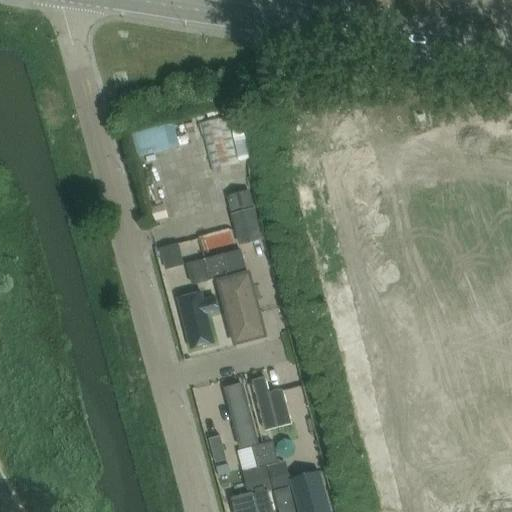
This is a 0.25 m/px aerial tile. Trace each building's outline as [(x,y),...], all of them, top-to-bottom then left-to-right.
[(223,131),(183,138),(187,165),(199,163),(202,181),(245,173),(240,144),(226,146),(223,131)] [(156,146),(164,171),(176,168),(168,142),(156,146)] [(511,171),(440,186),(449,230),(511,216),(511,171)] [(428,189),(407,193),(414,227),(435,223),(428,189)] [(407,193),(387,197),(394,231),(414,227),(407,193)] [(387,197),(367,201),(374,235),(394,231),(387,197)] [(367,201),(346,206),(353,240),(374,235),(367,201)] [(233,215),(236,229),(240,244),(262,239),(254,210),(233,215)] [(425,238),(416,239),(418,251),(427,249),(425,238)] [(416,239),(408,241),(410,252),(418,251),(416,239)] [(385,246),(376,248),(379,259),(387,257),(385,246)] [(376,248),(368,249),(370,261),(379,259),(376,248)] [(159,254),(165,277),(184,272),(179,249),(159,254)] [(223,254),(212,257),(218,278),(228,275),(223,254)] [(218,278),(212,257),(201,260),(207,281),(218,278)] [(251,271),(220,279),(238,347),(269,339),(251,271)] [(216,280),(185,288),(203,356),(234,348),(216,280)] [(276,366),(245,374),(263,442),(294,433),(276,366)] [(241,375),(210,383),(228,451),(259,443),(241,375)] [(509,429),(501,431),(503,442),(511,441),(509,429)] [(501,431),(493,433),(495,444),(503,442),(501,431)] [(469,438),(461,439),(463,451),(472,449),(469,438)] [(461,439),(453,441),(455,452),(463,451),(461,439)] [(272,441),(262,444),(267,465),(278,462),(272,441)] [(441,443),(433,445),(435,456),(443,455),(441,443)] [(267,465),(262,444),(251,447),(257,468),(267,465)] [(511,484),(506,455),(486,459),(493,493),(511,488),(511,484)] [(486,459),(466,463),(473,497),(493,493),(486,459)] [(466,463),(446,467),(447,471),(453,501),(473,497),(466,463)] [(329,511),(318,469),(291,476),(300,511),(329,511)] [(447,471),(425,475),(432,510),(454,505),(453,501),(447,471)] [(273,511),(268,492),(254,496),(258,511),(273,511)] [(250,511),(248,502),(240,504),(232,506),(233,511),(250,511)]
